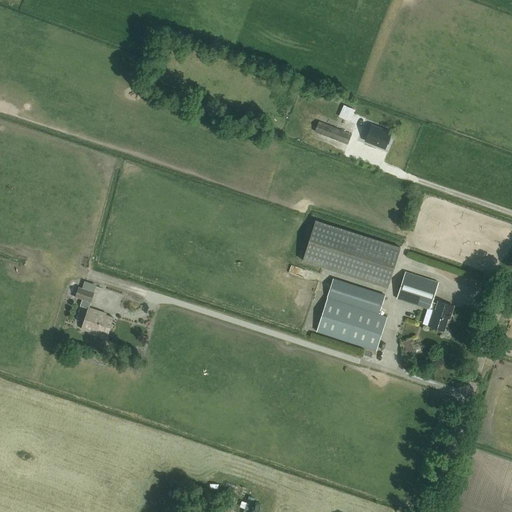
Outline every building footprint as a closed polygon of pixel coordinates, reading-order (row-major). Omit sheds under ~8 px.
[(341,117),(359,124),(363,112),(345,106),(341,117)] [(352,135),(319,122),(315,133),(347,145),(352,135)] [(367,126),(364,134),(371,136),(368,144),(384,150),(390,134),(374,128),(374,129),(367,126)] [(400,248),(316,221),(303,262),(387,288),(400,248)] [(438,283),(405,273),(397,300),(429,310),(430,309),(434,310),(429,326),(444,331),(449,314),(451,314),(453,306),(438,302),(437,304),(432,302),(438,283)] [(384,296),(333,279),(316,331),(376,351),(387,318),(378,315),(384,296)] [(94,293),(79,288),(76,297),(83,300),(80,306),(89,308),(82,329),(97,334),(98,333),(108,336),(114,318),(102,314),(103,312),(89,308),(94,293)] [(415,338),(405,341),(408,354),(419,352),(415,338)] [(232,511),(233,510),(211,503),(209,510),(213,511),(232,511)]
